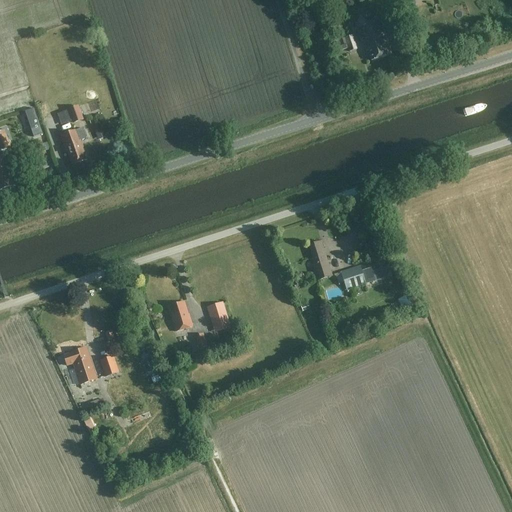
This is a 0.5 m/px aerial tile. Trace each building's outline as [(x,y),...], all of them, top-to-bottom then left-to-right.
[(344,33),(339,15),(328,18),(333,36),(344,33)] [(392,55),(381,22),(358,30),(364,48),(366,48),(367,52),(369,52),(372,62),(392,55)] [(318,35),(315,27),(308,29),(311,37),(318,35)] [(357,50),(353,36),(344,39),(346,46),(338,48),(339,52),(347,50),(348,53),(357,50)] [(83,120),(78,107),(69,110),(73,124),(83,120)] [(10,147),(4,131),(0,132),(0,149),(1,151),(10,147)] [(83,148),(77,131),(60,137),(66,153),(67,152),(72,165),(86,160),(82,149),(83,148)] [(35,144),(38,156),(47,154),(44,141),(35,144)] [(0,190),(13,186),(5,163),(0,164),(0,190)] [(331,277),(320,243),(309,246),(313,259),(311,259),(313,266),(312,266),(317,282),(331,277)] [(368,266),(341,274),(346,291),(373,283),(368,266)] [(342,289),(329,292),(331,300),(344,297),(342,289)] [(192,327),(184,303),(168,308),(176,332),(192,327)] [(218,313),(209,315),(212,324),(220,321),(223,331),(230,329),(222,304),(216,306),(218,313)] [(126,330),(125,327),(115,330),(117,338),(123,336),(125,344),(133,341),(129,329),(126,330)] [(207,349),(203,335),(195,338),(199,351),(207,349)] [(97,380),(86,349),(64,357),(67,367),(73,365),(80,386),(97,380)] [(118,373),(113,358),(100,363),(105,378),(118,373)]
